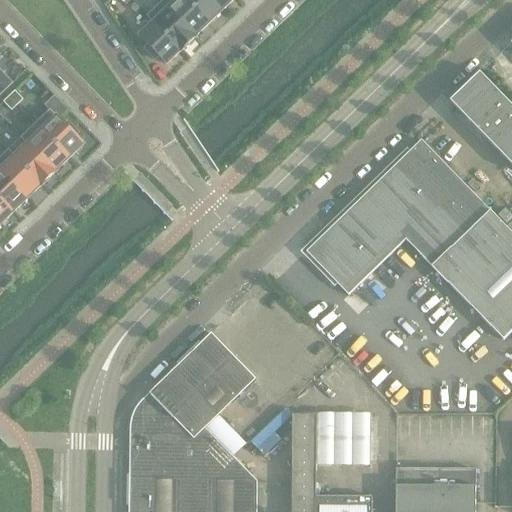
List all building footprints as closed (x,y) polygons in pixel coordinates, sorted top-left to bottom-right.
[(195,39),(196,39),(195,38),(209,25),(184,0),(165,0),(161,4),(195,39)] [(184,0),(209,25),(222,12),(210,0),(184,0)] [(210,0),(222,12),(234,0),(210,0)] [(161,4),(148,17),(182,53),(195,39),(161,4)] [(181,53),(182,53),(148,17),(147,18),(154,25),(140,39),(148,47),(145,50),(155,61),(158,58),(166,66),(180,53),(181,53)] [(0,75),(0,96),(11,86),(0,75)] [(450,104),(456,110),(511,167),(511,108),(480,75),(450,104)] [(15,92),(9,98),(18,107),(23,101),(15,92)] [(12,112),(18,107),(9,98),(3,103),(12,112)] [(83,146),(82,145),(75,138),(79,135),(68,124),(65,127),(50,111),(36,125),(55,145),(69,160),(83,146)] [(56,174),(56,173),(69,160),(55,145),(36,125),(35,126),(42,133),(30,145),(29,146),(56,174)] [(307,254),(338,286),(349,297),(406,241),(504,342),(511,333),(511,235),(422,142),(307,254)] [(9,151),(8,152),(42,187),(56,174),(29,146),(16,159),(9,151)] [(41,188),(42,187),(8,152),(0,159),(0,171),(27,200),(41,187),(41,188)] [(27,200),(0,171),(0,199),(14,213),(27,200)] [(0,226),(14,213),(0,199),(0,226)] [(257,511),(258,484),(206,431),(256,381),(212,335),(142,402),(140,405),(138,407),(136,410),(135,412),(133,415),(133,418),(132,421),(131,423),(131,426),(130,430),(129,511),(257,511)] [(31,394),(14,411),(20,418),(38,402),(31,394)] [(293,417),(291,511),(372,511),(372,499),(316,499),(317,417),(293,417)] [(396,511),(475,511),(476,472),(397,471),(396,511)]
